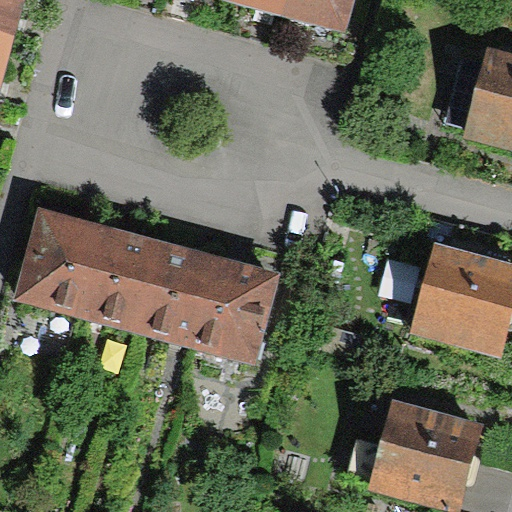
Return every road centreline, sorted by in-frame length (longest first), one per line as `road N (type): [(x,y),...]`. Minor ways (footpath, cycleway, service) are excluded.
road 1 (residential): [(328,161),(253,227),(104,186),(58,151),(34,78)]
road 2 (residential): [(34,78),(82,42),(143,36),(306,77),(328,161)]
road 3 (residential): [(328,161),(511,215)]
road 4 (residential): [(0,227),(34,78)]
